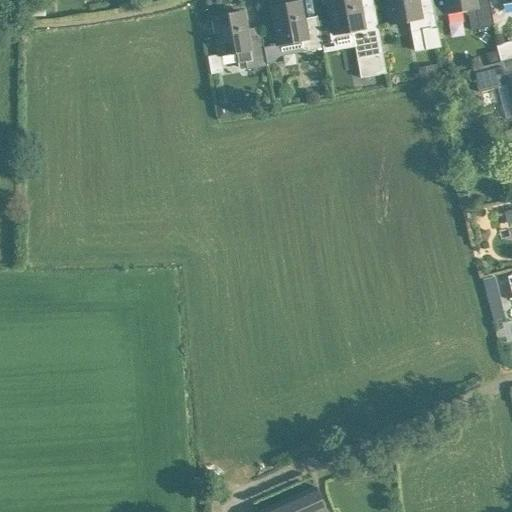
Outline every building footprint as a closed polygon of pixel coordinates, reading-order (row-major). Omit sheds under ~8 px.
[(361,13),(360,8),(358,0),(328,0),(335,35),(352,32),(357,58),(382,54),(375,10),(361,13)] [(434,15),(431,0),(417,3),(416,0),(386,0),(391,24),(409,21),(411,32),(421,30),(424,52),(441,49),(437,27),(434,15)] [(493,26),(488,0),(431,0),(434,15),(446,13),(446,14),(459,12),(469,18),(471,30),(493,26)] [(44,1),(33,1),(33,16),(44,16),(44,1)] [(303,24),(302,19),(300,1),(270,6),(277,45),(300,41),(302,52),(323,48),(322,44),(317,22),(303,24)] [(239,62),(245,61),(246,70),(267,66),(261,32),(246,34),(242,11),(213,17),(220,56),(237,53),(239,62)] [(326,20),(317,22),(322,44),(330,43),(326,20)] [(511,40),(496,45),(500,62),(511,58),(511,40)] [(511,58),(500,62),(473,69),(479,92),(509,84),(511,96),(511,58)] [(227,106),(216,108),(218,119),(229,117),(227,106)] [(462,200),(464,211),(474,208),(472,198),(462,200)] [(487,304),(492,324),(510,319),(505,300),(487,304)] [(258,511),(326,511),(327,511),(315,487),(258,511)]
